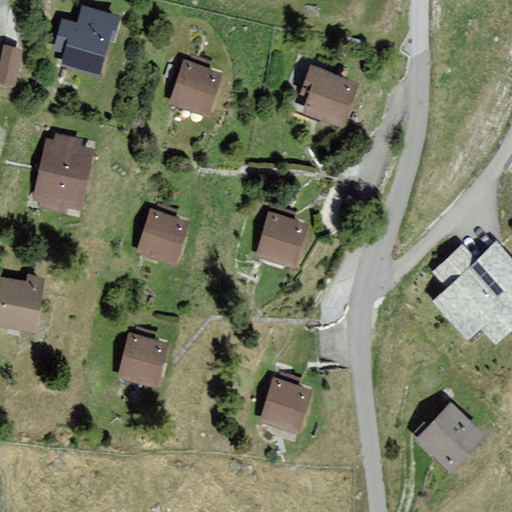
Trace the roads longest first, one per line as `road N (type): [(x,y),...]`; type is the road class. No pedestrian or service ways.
road 1 (residential): [(420,0),(412,146),(367,276),(360,322),(378,511)]
road 2 (track): [(367,276),(401,268),(463,204),(511,127)]
